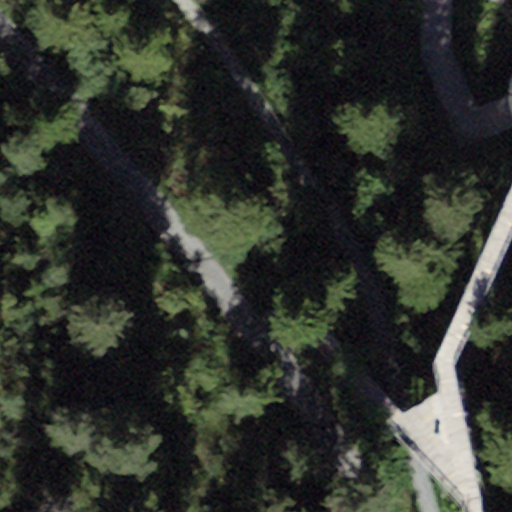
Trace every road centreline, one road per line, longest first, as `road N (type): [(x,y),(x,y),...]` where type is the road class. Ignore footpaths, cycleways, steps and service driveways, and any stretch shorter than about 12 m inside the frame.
road 1 (track): [(0,46),(220,285)]
road 2 (track): [(220,285),(268,336),(385,511)]
